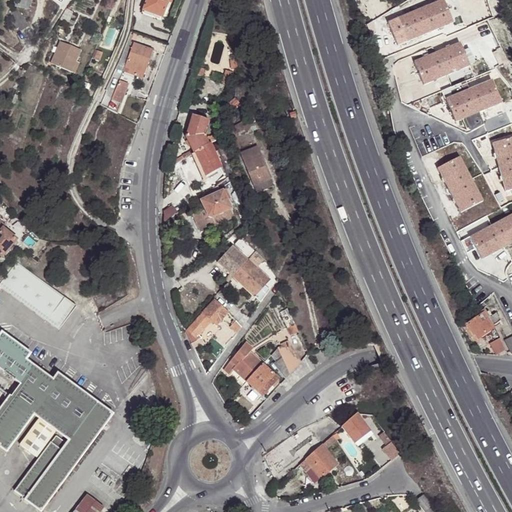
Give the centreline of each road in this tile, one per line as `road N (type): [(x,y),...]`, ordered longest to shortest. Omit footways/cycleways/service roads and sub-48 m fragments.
road 1 (motorway): [(285,0),(362,240),(491,511)]
road 2 (motorway): [(511,482),(447,358),(393,228),(320,0)]
road 3 (tertiary): [(196,0),(144,179),(153,280),(183,365)]
road 4 (residential): [(511,367),(356,359),(270,424)]
road 5 (residential): [(511,302),(460,262),(395,115)]
road 6 (unknown): [(61,511),(129,417),(99,364)]
